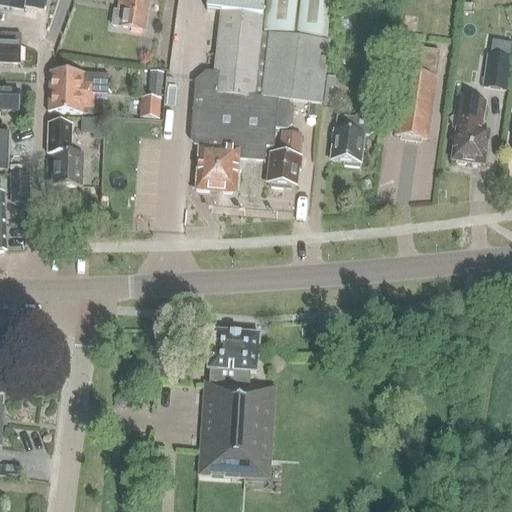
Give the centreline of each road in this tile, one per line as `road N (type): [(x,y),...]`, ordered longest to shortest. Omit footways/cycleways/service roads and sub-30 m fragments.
road 1 (tertiary): [(511,259),(91,289)]
road 2 (unknown): [(164,285),(192,0)]
road 3 (residential): [(34,290),(48,41)]
road 4 (residential): [(62,511),(91,289)]
